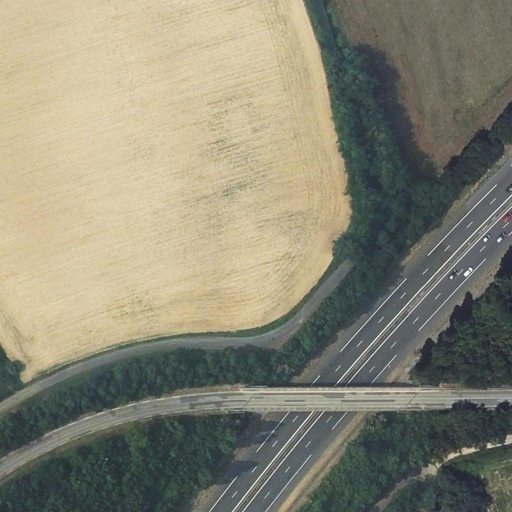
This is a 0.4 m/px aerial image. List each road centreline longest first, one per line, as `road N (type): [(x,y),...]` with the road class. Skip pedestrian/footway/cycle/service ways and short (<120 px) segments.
road 1 (unclassified): [(0,410),(109,360),(166,347),(256,347),(282,336),(356,257),(373,218),(371,184),(318,0)]
road 2 (tertiary): [(511,397),(247,398),(139,409),(88,424),(0,469)]
road 3 (motorway): [(511,181),(353,349),(220,511)]
road 4 (motorway): [(255,511),(372,369),(511,220)]
